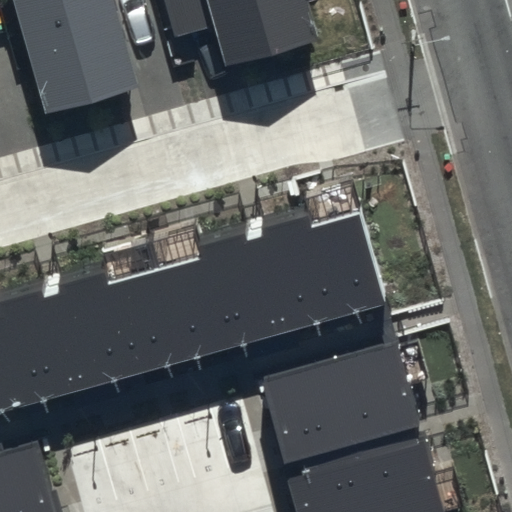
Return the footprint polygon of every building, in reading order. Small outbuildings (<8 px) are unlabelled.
[(22,0),(51,97),(137,72),(116,0),(22,0)] [(228,31),(236,61),(323,36),(312,0),(165,0),(179,45),(228,31)] [(0,310),(0,411),(382,309),(357,215),(0,310)] [(442,511),(393,341),(262,379),(300,511),(442,511)] [(55,511),(37,445),(0,455),(0,511),(55,511)] [(226,511),(213,464),(185,468),(194,502),(161,511),(226,511)]
